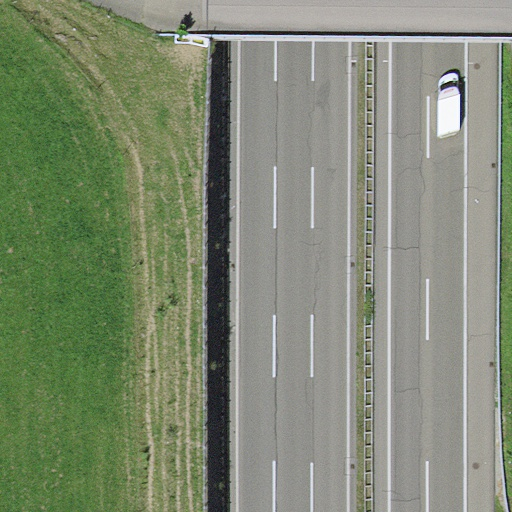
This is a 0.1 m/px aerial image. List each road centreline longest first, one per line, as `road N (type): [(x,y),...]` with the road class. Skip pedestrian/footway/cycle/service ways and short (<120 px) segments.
road 1 (motorway): [(434,511),(435,0)]
road 2 (motorway): [(303,0),(302,511)]
road 3 (unclassified): [(511,22),(209,21),(151,0)]
